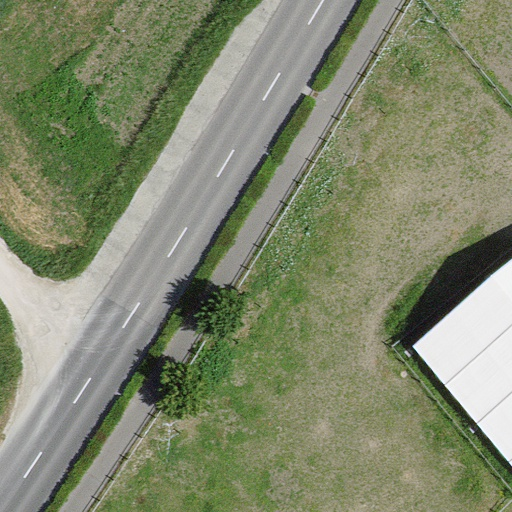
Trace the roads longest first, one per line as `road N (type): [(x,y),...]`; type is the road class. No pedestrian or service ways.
road 1 (secondary): [(322,0),(92,381),(0,511)]
road 2 (track): [(92,381),(0,263)]
